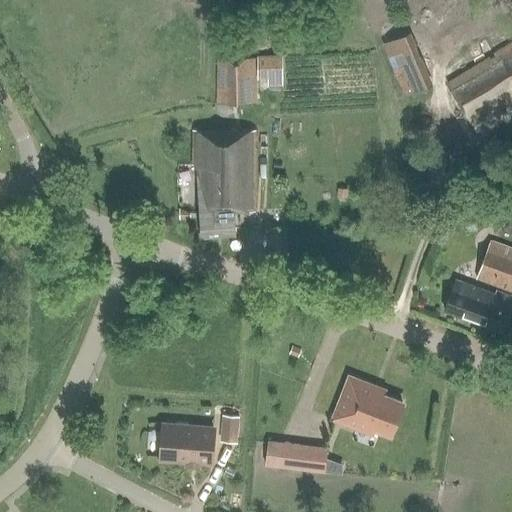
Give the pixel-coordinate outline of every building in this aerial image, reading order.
[(408,95),(433,84),(410,33),(386,43),(408,95)] [(497,103),(499,107),(511,99),(511,89),(510,86),(511,85),(511,43),(446,83),(471,124),(488,114),(486,110),(497,103)] [(282,86),(282,56),(257,56),(257,58),(257,80),(268,80),(268,86),(269,86),(282,86)] [(255,104),(255,59),(218,58),(218,104),(255,104)] [(256,211),(256,130),(191,130),(191,165),(194,165),(196,174),(201,238),(237,236),(234,211),(256,211)] [(182,208),(178,208),(178,213),(178,219),(190,219),(190,212),(182,212),(182,208)] [(511,291),(511,248),(490,241),(476,278),(511,291)] [(456,279),(444,310),(462,317),(503,333),(511,307),(511,296),(496,290),(495,294),(456,279)] [(387,389),(347,373),(329,419),(373,436),(375,431),(391,438),(405,402),(385,394),(387,389)] [(237,441),(239,417),(223,415),(221,440),(237,441)] [(212,465),(216,426),(161,422),(158,461),(184,463),(184,467),(200,468),(200,464),(212,465)] [(324,471),(326,447),(267,442),(265,467),(324,471)]
